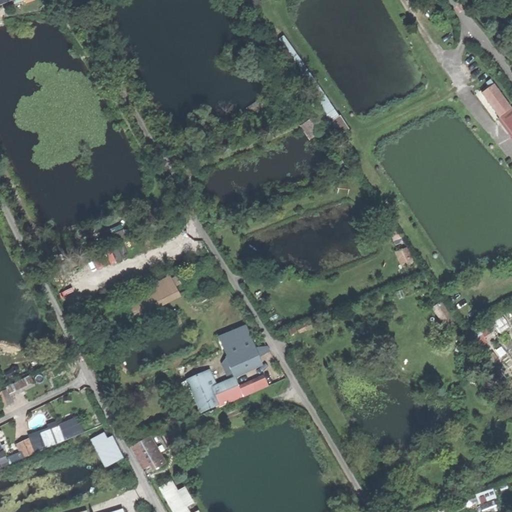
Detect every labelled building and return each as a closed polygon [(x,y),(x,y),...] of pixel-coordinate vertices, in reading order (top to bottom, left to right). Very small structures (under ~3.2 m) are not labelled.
[(284,38),(275,44),(325,118),(334,112),(284,38)] [(481,94),(499,118),(511,109),(493,85),(481,94)] [(250,113),(257,124),(275,113),(268,102),(250,113)] [(311,122),(320,134),(322,132),(326,130),(328,128),(320,116),(311,122)] [(339,119),(331,124),(340,136),(347,131),(339,119)] [(306,126),(304,131),(310,140),(320,134),(311,122),(306,126)] [(162,206),(166,210),(173,204),(168,199),(162,206)] [(94,243),(97,251),(127,238),(124,231),(94,243)] [(77,246),(79,251),(88,247),(86,242),(77,246)] [(398,253),(403,264),(411,261),(406,250),(398,253)] [(139,319),(187,295),(178,275),(129,299),(139,319)] [(447,327),(453,323),(440,305),(435,309),(447,327)] [(306,325),(292,331),(294,335),(295,337),(309,331),(306,325)] [(219,367),(233,398),(242,394),(233,375),(238,373),(240,376),(248,372),(245,365),(265,356),(261,348),(219,367)] [(36,361),(38,365),(49,360),(47,355),(36,361)] [(189,380),(199,403),(214,397),(210,388),(213,387),(211,382),(208,383),(204,374),(189,380)] [(0,391),(0,406),(13,401),(8,388),(0,391)] [(91,440),(105,466),(116,460),(113,455),(119,452),(122,457),(125,456),(115,436),(109,439),(106,432),(91,440)] [(133,448),(144,468),(152,464),(155,470),(166,463),(151,438),(133,448)] [(20,453),(22,458),(35,452),(30,440),(17,446),(20,453)] [(0,467),(8,464),(6,459),(3,452),(0,454),(0,467)] [(6,459),(8,464),(22,458),(20,453),(6,459)] [(161,488),(174,511),(188,511),(182,500),(189,497),(184,488),(177,491),(172,482),(161,488)]
